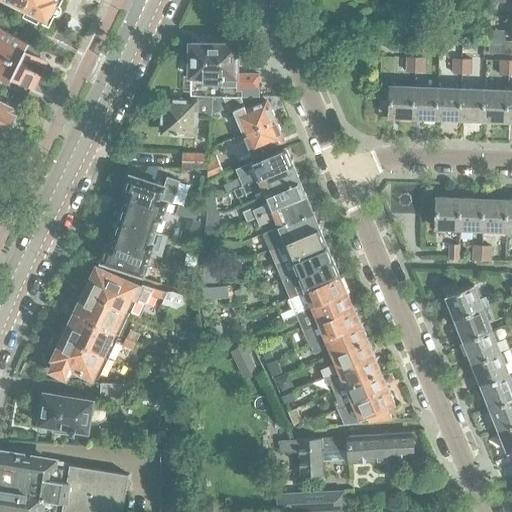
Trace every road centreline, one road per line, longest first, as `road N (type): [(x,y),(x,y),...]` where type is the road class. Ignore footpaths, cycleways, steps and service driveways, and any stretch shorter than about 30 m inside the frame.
road 1 (residential): [(482,511),(343,174)]
road 2 (tertiary): [(0,312),(124,51)]
road 3 (residential): [(343,174),(268,0)]
road 4 (residential): [(343,174),(392,154),(511,159)]
